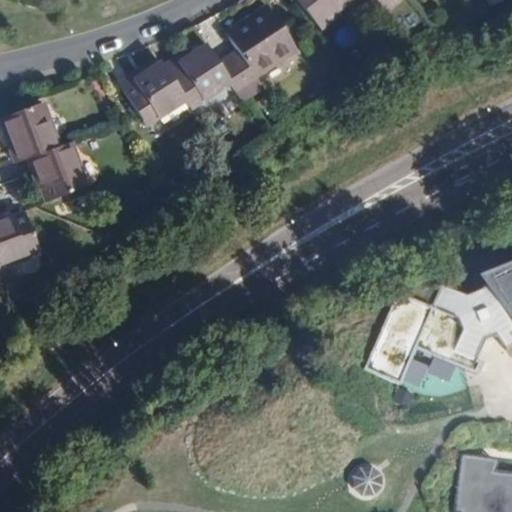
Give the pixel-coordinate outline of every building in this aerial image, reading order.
[(293,0),(318,33),(336,19),(333,13),(350,0),(370,0),(382,15),(401,0),(293,0)] [(223,35),(234,53),(213,66),(226,87),(238,105),(259,92),(251,80),(292,54),(265,9),(223,35)] [(159,71),(181,105),(186,113),(226,87),(213,66),(202,48),(174,66),(172,63),(159,71)] [(116,87),(143,130),(181,105),(159,71),(155,65),(130,81),(128,79),(116,87)] [(0,135),(11,166),(24,161),(53,150),(37,106),(0,119),(0,135)] [(24,161),(35,192),(38,191),(43,203),(80,190),(65,146),(53,150),(24,161)] [(0,271),(37,260),(23,215),(0,221),(0,271)] [(434,301),(459,312),(463,323),(463,326),(455,344),(476,352),(484,334),(511,326),(511,265),(493,273),(483,282),(464,290),(443,280),(434,301)] [(459,312),(434,301),(401,288),(368,368),(401,382),(414,349),(475,374),(481,359),(474,355),(476,352),(455,344),(463,326),(463,323),(459,312)] [(458,510),(464,463),(475,465),(477,456),(496,459),(492,467),(494,467),(499,457),(460,451),(452,510),(458,510)] [(511,511),(511,469),(494,467),(492,467),(496,459),(477,456),(475,465),(464,463),(458,510),(457,511),(511,511)] [(363,496),(382,477),(364,460),(345,479),(363,496)]
